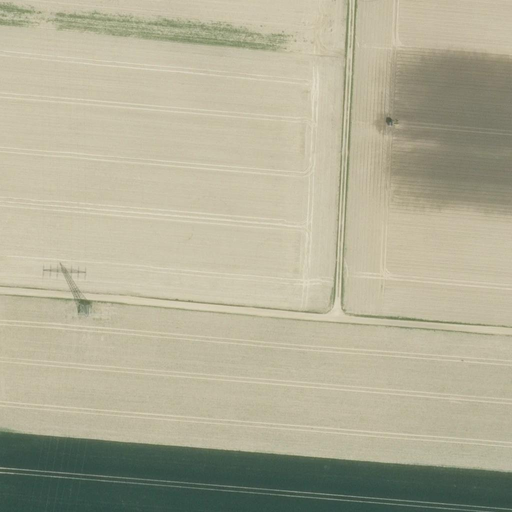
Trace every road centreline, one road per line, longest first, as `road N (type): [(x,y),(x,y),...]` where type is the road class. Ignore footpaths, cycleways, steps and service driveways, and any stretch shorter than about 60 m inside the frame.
road 1 (track): [(511,335),(0,289)]
road 2 (track): [(352,0),(338,321)]
